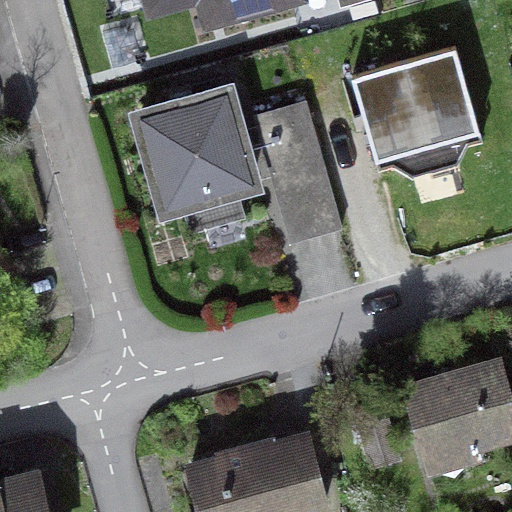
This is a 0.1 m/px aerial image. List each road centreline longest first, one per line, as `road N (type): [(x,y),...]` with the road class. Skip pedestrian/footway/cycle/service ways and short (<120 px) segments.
road 1 (residential): [(134,381),(25,0)]
road 2 (residential): [(134,381),(511,274)]
road 3 (residential): [(118,511),(85,393)]
